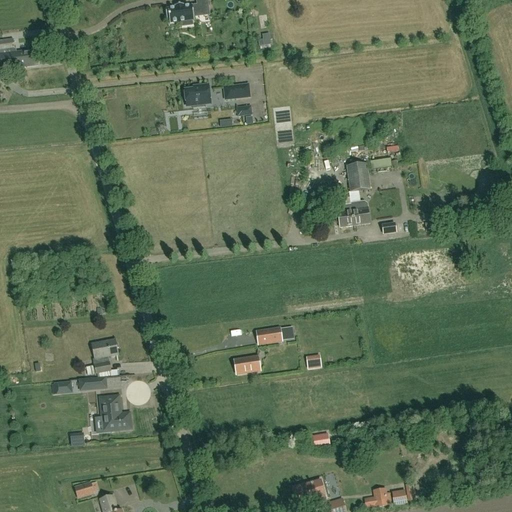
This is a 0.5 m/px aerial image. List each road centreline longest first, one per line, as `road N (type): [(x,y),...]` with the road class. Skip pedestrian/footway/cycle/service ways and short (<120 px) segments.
road 1 (unclassified): [(128,265),(48,0)]
road 2 (unclassified): [(203,511),(128,265)]
road 3 (unclassified): [(328,237),(128,265)]
